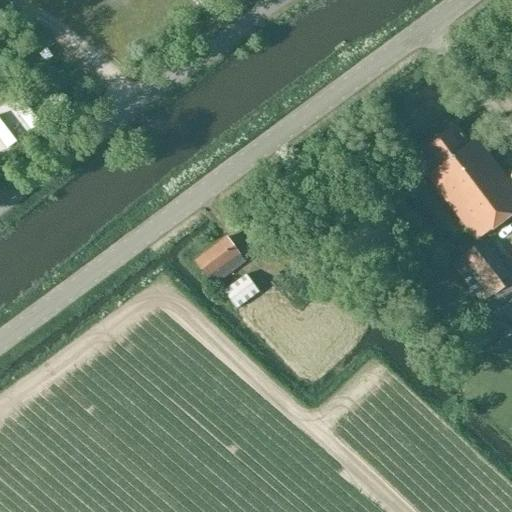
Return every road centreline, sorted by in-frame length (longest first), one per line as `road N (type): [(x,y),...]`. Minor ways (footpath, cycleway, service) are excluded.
road 1 (tertiary): [(0,343),(463,0)]
road 2 (unclassified): [(0,206),(277,0)]
